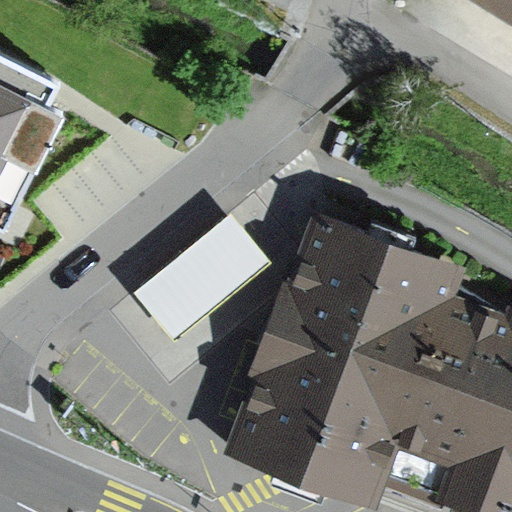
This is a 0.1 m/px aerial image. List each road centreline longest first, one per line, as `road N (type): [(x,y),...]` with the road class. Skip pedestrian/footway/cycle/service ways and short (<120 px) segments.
road 1 (residential): [(329,30),(246,138),(47,292),(0,362)]
road 2 (residential): [(511,105),(425,54),(329,30)]
